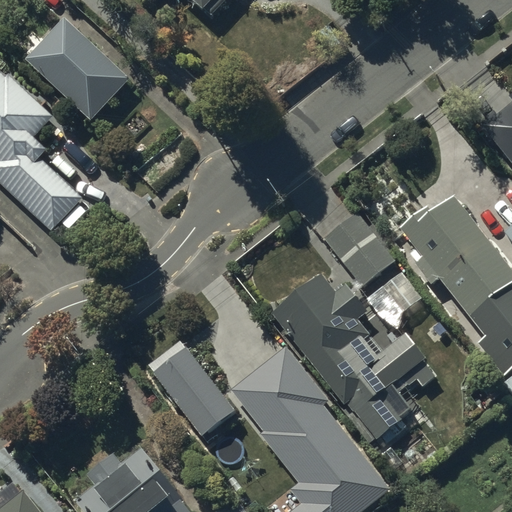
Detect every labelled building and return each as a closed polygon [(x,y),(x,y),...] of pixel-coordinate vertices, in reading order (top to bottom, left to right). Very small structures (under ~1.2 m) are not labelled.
[(224,0),(190,0),(208,17),(224,0)] [(128,85),(67,28),(31,66),(93,123),(128,85)] [(0,75),(0,184),(55,236),(84,205),(37,162),(44,155),(31,143),(50,122),(0,75)] [(511,111),(486,131),(511,163),(511,111)] [(511,273),(458,205),(439,220),(433,213),(404,235),(490,344),(483,350),(508,382),(511,379),(511,273)] [(397,268),(360,219),(327,244),(365,293),(397,268)] [(361,327),(371,319),(348,290),(337,299),(324,282),(274,320),(375,450),(404,427),(384,401),(427,367),(406,340),(385,357),(361,327)] [(152,366),(203,430),(233,407),(182,342),(152,366)] [(325,404),(287,357),(239,396),(274,440),(268,442),(306,490),(298,496),(309,509),(304,511),(363,511),(386,494),(319,409),(325,404)] [(185,511),(142,457),(123,473),(115,463),(91,482),(100,493),(80,509),(82,511),(185,511)] [(6,511),(37,511),(26,497),(6,511)]
